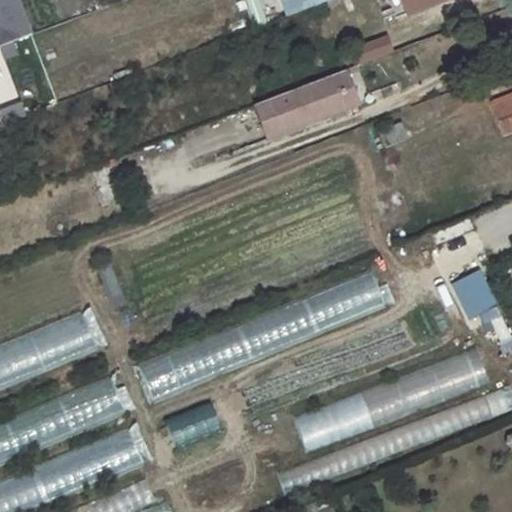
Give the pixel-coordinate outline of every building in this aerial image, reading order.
[(16,0),(0,0),(0,22),(8,42),(30,33),(16,0)] [(242,0),(248,21),(263,17),(258,0),(242,0)] [(396,0),(402,16),(445,0),(396,0)] [(501,2),(456,17),(461,31),(506,15),(501,2)] [(357,45),(362,62),(393,52),(387,35),(357,45)] [(0,53),(0,83),(17,78),(8,51),(0,53)] [(344,69),(334,73),(348,109),(358,106),(344,69)] [(334,73),(259,101),(273,138),(348,109),(334,73)] [(0,108),(34,96),(30,85),(0,96),(0,108)] [(511,91),(487,101),(495,121),(511,114),(511,91)] [(259,101),(250,104),(264,141),(273,138),(259,101)] [(511,114),(495,121),(501,137),(511,132),(511,114)] [(406,126),(385,134),(390,149),(412,141),(406,126)] [(94,271),(111,310),(127,303),(110,264),(94,271)] [(449,283),(471,329),(483,324),(494,349),(511,340),(511,339),(480,269),(449,283)] [(146,395),(387,315),(374,277),(133,357),(146,395)] [(0,389),(98,353),(84,315),(0,346),(0,389)] [(304,448),(489,387),(477,351),(292,412),(304,448)] [(114,383),(0,420),(0,463),(127,421),(114,383)] [(482,393),(485,415),(511,411),(511,388),(482,393)] [(130,434),(0,480),(0,511),(22,511),(143,469),(130,434)] [(329,456),(277,474),(283,491),(335,472),(329,456)] [(70,511),(169,511),(165,500),(155,504),(146,480),(70,509),(70,511)]
